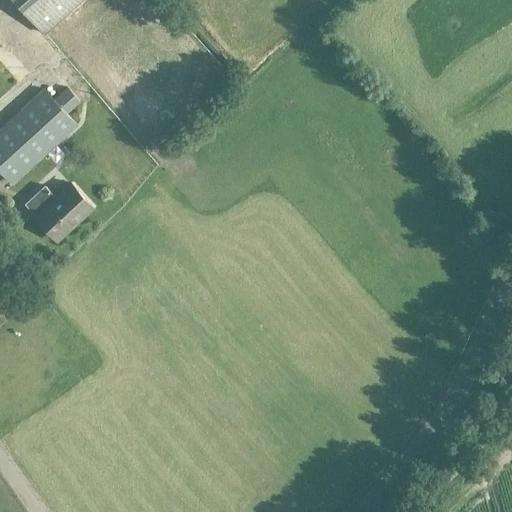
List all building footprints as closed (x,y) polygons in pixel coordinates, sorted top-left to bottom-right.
[(13,0),(42,32),(78,1),(79,0),(13,0)] [(0,62),(17,80),(28,70),(0,41),(0,62)] [(0,89),(11,82),(0,66),(0,89)] [(67,112),(55,99),(44,87),(0,127),(0,171),(12,184),(77,123),(67,112)] [(68,87),(55,99),(67,112),(81,100),(68,87)] [(70,183),(55,196),(45,185),(25,203),(36,214),(35,215),(57,239),(93,207),(70,183)]
